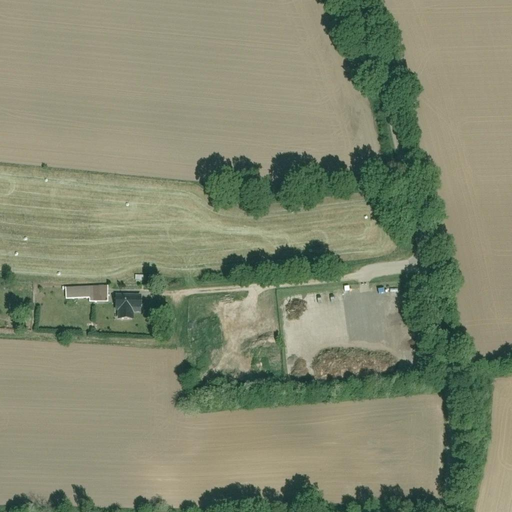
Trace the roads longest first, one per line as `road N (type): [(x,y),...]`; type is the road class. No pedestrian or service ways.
road 1 (unclassified): [(353,0),(385,90),(423,262)]
road 2 (unclassified): [(423,262),(172,298)]
road 3 (unclassified): [(423,262),(446,362),(444,511)]
road 4 (unclassified): [(0,323),(158,339),(172,328),(172,298)]
